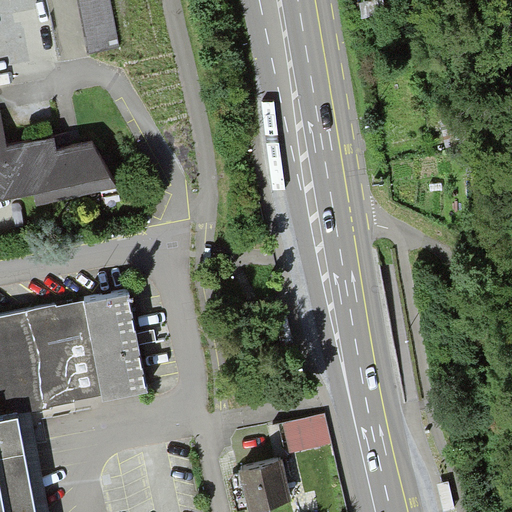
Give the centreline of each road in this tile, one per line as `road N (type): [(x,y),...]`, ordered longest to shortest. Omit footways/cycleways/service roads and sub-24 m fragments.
road 1 (secondary): [(388,511),(285,0)]
road 2 (residential): [(0,269),(175,240),(178,296),(223,511)]
road 3 (track): [(402,237),(460,262),(480,287),(511,420)]
road 4 (unknown): [(175,240),(159,172),(101,82)]
